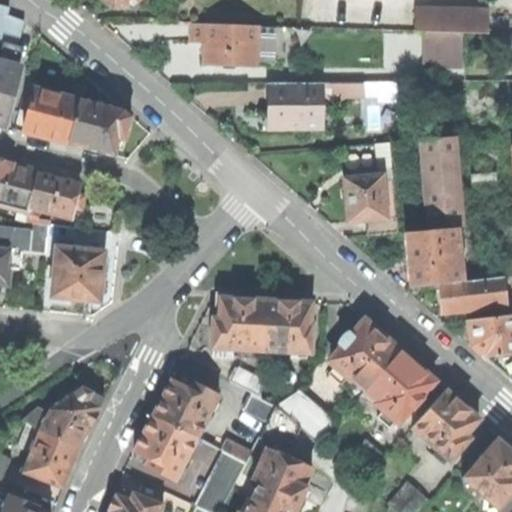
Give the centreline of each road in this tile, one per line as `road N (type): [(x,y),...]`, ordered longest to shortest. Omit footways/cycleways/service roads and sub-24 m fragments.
road 1 (residential): [(256,189),(511,416)]
road 2 (residential): [(30,0),(109,56),(256,189)]
road 3 (residential): [(161,292),(152,357),(80,511)]
road 4 (residential): [(207,242),(118,174),(0,144)]
